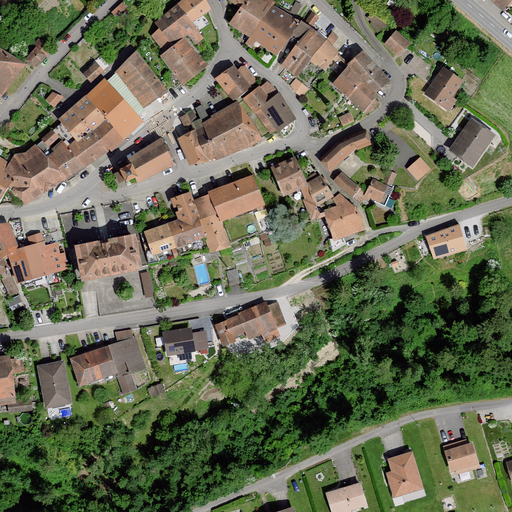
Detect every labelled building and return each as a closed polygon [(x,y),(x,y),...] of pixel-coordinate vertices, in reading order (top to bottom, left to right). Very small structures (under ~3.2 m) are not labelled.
[(165,51),(159,55),(182,85),(206,67),(191,48),(202,39),(191,25),(209,11),(200,0),(188,0),(156,25),(161,33),(155,38),(165,51)] [(231,0),(242,8),(231,23),(277,54),(283,45),(292,52),(283,65),(297,76),(310,58),(324,69),(337,52),(310,28),(272,5),(274,1),(271,0),(261,0),(260,1),(257,0),(231,0)] [(295,0),(290,10),(297,13),(302,3),(295,0)] [(485,0),(498,12),(509,0),(485,0)] [(396,36),(386,47),(399,59),(409,48),(396,36)] [(45,56),(37,48),(26,60),(35,68),(45,56)] [(0,49),(0,95),(23,64),(0,49)] [(137,53),(117,73),(144,107),(166,91),(137,53)] [(388,80),(363,53),(350,64),(335,84),(363,110),(374,98),(371,95),(388,80)] [(102,71),(96,64),(85,74),(91,81),(102,71)] [(239,72),(235,67),(216,82),(232,102),(257,83),(245,67),(239,72)] [(463,84),(443,71),(426,96),(448,111),(455,102),(452,99),(463,84)] [(10,165),(0,158),(0,195),(5,190),(21,207),(120,143),(138,122),(104,80),(87,97),(60,120),(63,124),(55,131),(63,139),(53,149),(45,156),(36,146),(27,154),(16,156),(10,165)] [(308,90),(295,80),(289,89),(301,99),(308,90)] [(264,81),(239,99),(267,135),(291,120),(276,93),(264,81)] [(47,98),(56,104),(63,95),(54,88),(47,98)] [(194,133),(179,141),(190,166),(225,157),(259,139),(237,105),(194,133)] [(350,115),(339,119),(343,129),(354,124),(350,115)] [(495,136),(472,120),(449,154),(472,170),(495,136)] [(58,137),(52,131),(43,139),(49,146),(58,137)] [(341,145),(322,162),(331,170),(357,146),(358,149),(370,144),(366,133),(341,145)] [(126,156),(130,162),(122,167),(128,179),(137,174),(140,181),(178,161),(165,135),(126,156)] [(288,158),(264,168),(275,197),(294,189),(307,221),(319,218),(328,242),(359,229),(350,210),(336,195),(327,198),(315,176),(299,184),(288,158)] [(420,160),(408,171),(418,183),(430,172),(420,160)] [(360,190),(337,173),(327,182),(346,198),(351,195),(358,203),(363,198),(375,205),(383,188),(367,180),(360,190)] [(254,179),(193,200),(212,254),(231,247),(222,223),(264,208),(254,179)] [(180,224),(144,235),(152,259),(205,242),(190,198),(173,204),(180,224)] [(0,291),(4,298),(15,292),(10,285),(64,270),(58,240),(41,245),(38,240),(13,248),(4,224),(0,224),(0,291)] [(457,228),(426,239),(435,263),(466,252),(457,228)] [(134,236),(77,247),(83,280),(140,269),(134,236)] [(146,295),(154,294),(150,269),(141,270),(146,295)] [(266,307),(215,326),(223,348),(235,343),(233,338),(245,334),(248,341),(275,331),(266,307)] [(190,330),(163,334),(167,357),(194,353),(191,335),(190,330)] [(206,333),(191,335),(194,353),(209,350),(206,333)] [(134,339),(71,359),(80,385),(117,372),(124,393),(136,389),(131,373),(144,368),(134,339)] [(12,356),(0,358),(0,394),(17,393),(12,356)] [(62,363),(39,367),(47,407),(70,402),(62,363)] [(468,442),(440,450),(446,471),(475,463),(468,442)] [(409,451),(384,458),(388,471),(382,473),(389,497),(420,488),(409,451)] [(511,459),(502,462),(509,483),(511,482),(511,459)] [(357,481),(322,492),(327,511),(339,511),(364,505),(357,481)]
